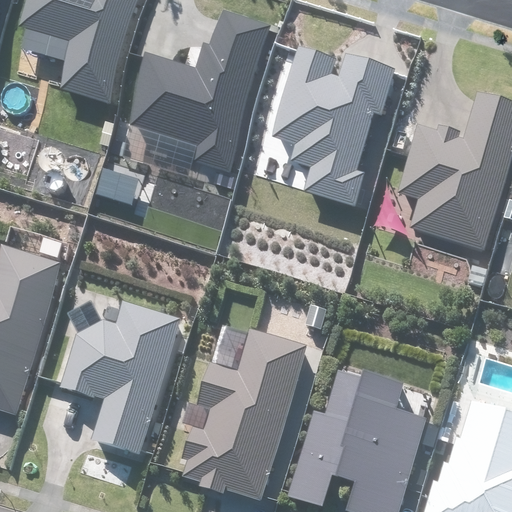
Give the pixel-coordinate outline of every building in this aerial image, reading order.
[(60,87),(109,102),(139,0),(27,0),(20,27),(27,29),(21,49),(67,62),(60,87)] [(195,163),(229,173),(273,25),(220,10),(210,45),(202,43),(195,67),(147,53),(126,123),(200,145),(195,163)] [(311,166),(304,190),(356,205),(365,174),(357,172),(374,113),(382,115),(396,67),(346,52),(339,76),(331,74),(336,57),(297,46),(271,135),(294,142),(289,160),(311,166)] [(409,229),(483,251),(511,157),(511,103),(478,93),(464,139),(458,137),(460,131),(438,124),(437,130),(418,124),(397,192),(419,199),(409,229)] [(0,408),(16,413),(61,261),(1,244),(0,246),(0,408)] [(91,439),(139,454),(182,319),(123,300),(115,325),(102,321),(76,333),(59,387),(93,398),(95,394),(104,397),(91,439)] [(226,489),(261,500),(309,347),(251,328),(249,333),(222,325),(197,406),(188,404),(182,423),(191,425),(181,457),(188,459),(182,476),(201,482),(200,486),(224,494),(226,489)] [(346,511),(348,511),(398,511),(427,418),(396,409),(405,383),(364,370),(362,377),(337,370),(324,413),(315,410),(288,495),(323,506),(333,475),(355,482),(346,511)] [(511,511),(511,414),(472,403),(461,440),(458,439),(450,465),(442,462),(437,483),(431,481),(422,511),(511,511)]
